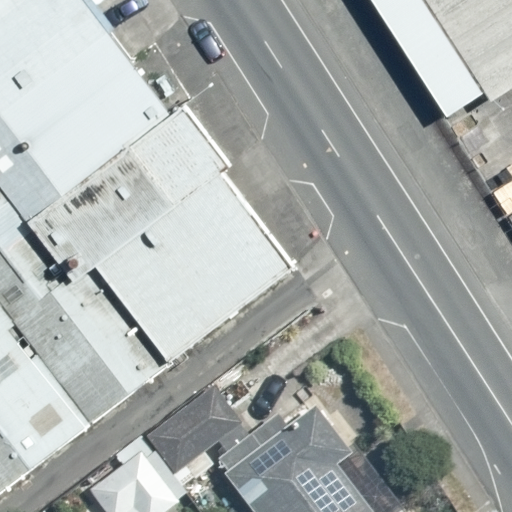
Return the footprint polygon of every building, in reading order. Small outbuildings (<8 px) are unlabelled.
[(0,0),(0,477),(255,286),(37,0),(0,0)] [(511,0),(374,0),(450,120),(511,81),(511,0)] [(257,442),(226,401),(222,404),(210,389),(136,444),(179,501),(221,469),(257,442)] [(375,511),(341,466),(353,457),(319,411),(298,426),(291,416),(257,442),(221,469),(253,511),(375,511)] [(70,497),(81,511),(187,511),(136,444),(130,435),(107,452),(115,463),(70,497)]
